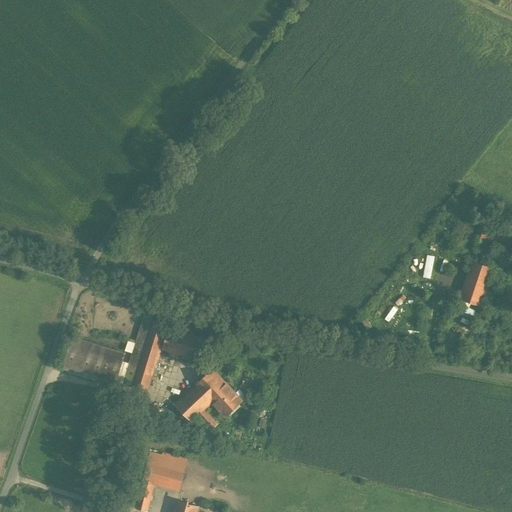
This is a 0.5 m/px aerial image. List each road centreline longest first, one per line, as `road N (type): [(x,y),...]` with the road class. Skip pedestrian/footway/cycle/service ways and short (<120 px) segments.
road 1 (unclassified): [(511,371),(267,331),(82,273)]
road 2 (unclassified): [(291,0),(82,273)]
road 3 (unclassified): [(82,273),(0,504)]
